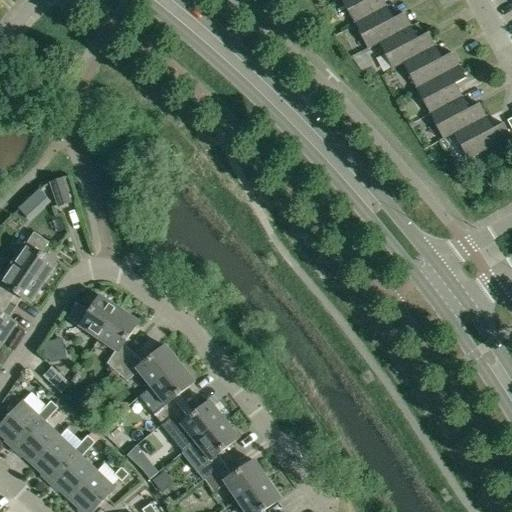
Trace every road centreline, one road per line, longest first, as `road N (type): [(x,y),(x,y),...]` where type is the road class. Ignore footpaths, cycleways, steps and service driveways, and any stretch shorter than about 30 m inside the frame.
road 1 (residential): [(0,389),(70,284),(107,271),(160,304),(205,347),(324,511)]
road 2 (tertiary): [(143,0),(279,121),(418,279)]
road 3 (tertiary): [(437,266),(318,127),(179,0)]
